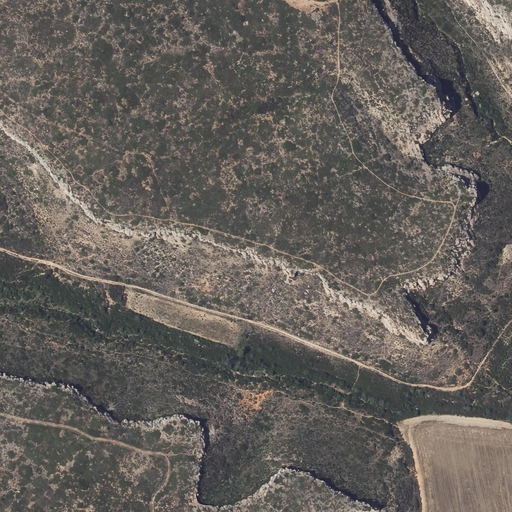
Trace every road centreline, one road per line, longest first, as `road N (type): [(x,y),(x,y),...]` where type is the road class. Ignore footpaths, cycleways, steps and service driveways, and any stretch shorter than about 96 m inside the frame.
road 1 (track): [(477,380),(448,390),(411,386),(268,330),(0,250)]
road 2 (track): [(0,85),(31,116),(142,150),(172,219)]
road 3 (track): [(0,411),(160,453),(169,478),(154,492),(152,511)]
